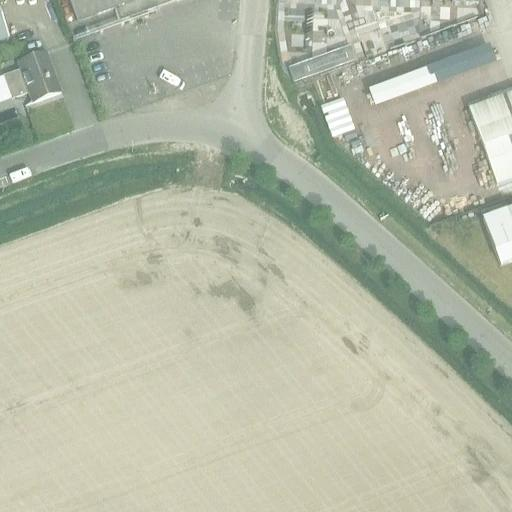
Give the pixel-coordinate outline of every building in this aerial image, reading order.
[(68,0),(77,23),(114,10),(118,21),(128,17),(130,22),(145,16),(144,12),(175,0),(68,0)] [(0,15),(0,42),(8,40),(0,15)] [(350,33),(325,42),(333,62),(357,52),(350,33)] [(359,67),(373,67),(373,53),(359,54),(359,67)] [(32,105),(60,95),(46,55),(18,65),(20,71),(4,77),(12,100),(28,95),(32,105)] [(367,80),(372,97),(433,80),(428,62),(367,80)] [(298,66),(287,70),(293,85),(303,81),(298,66)] [(350,159),(363,155),(344,91),(318,99),(328,132),(341,128),(350,159)] [(511,95),(468,112),(496,188),(511,182),(511,95)] [(511,209),(505,212),(483,220),(500,267),(511,262),(511,209)]
